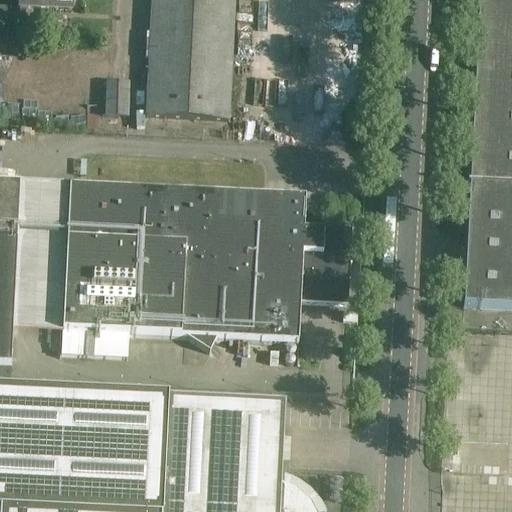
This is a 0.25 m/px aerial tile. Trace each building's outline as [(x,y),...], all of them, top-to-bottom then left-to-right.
[(71,0),(19,0),(19,9),(71,12),(71,0)] [(228,124),(234,0),(151,0),(145,119),(228,124)] [(511,312),(511,0),(478,0),(463,310),(511,312)] [(15,32),(24,32),(24,20),(15,19),(15,32)] [(129,88),(106,87),(104,116),(128,117),(129,88)] [(20,187),(0,186),(0,369),(10,370),(20,187)] [(304,202),(69,190),(61,358),(127,362),(128,339),(186,342),(209,357),(215,344),(297,348),(299,306),(347,309),(349,267),(351,267),(351,257),(349,257),(351,230),(303,228),(304,202)] [(0,394),(0,511),(313,511),(311,509),(307,505),(303,500),(298,497),(292,493),(287,491),(282,489),(282,491),(279,491),(284,408),(0,394)] [(449,451),(448,471),(506,473),(507,444),(459,442),(459,451),(449,451)]
